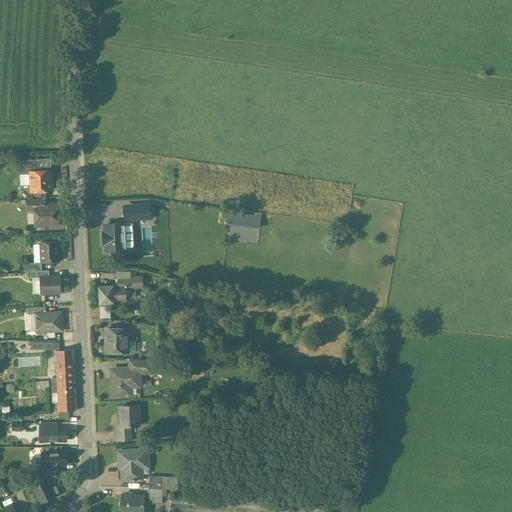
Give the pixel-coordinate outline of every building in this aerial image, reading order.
[(39,160),(24,161),(24,169),(27,169),(27,173),(30,173),(30,172),(40,172),(39,160)] [(40,172),(30,172),(30,173),(31,188),(35,191),(52,190),(51,177),(49,177),(45,173),(45,172),(40,172)] [(99,178),(93,179),(94,192),(121,191),(121,180),(109,180),(109,178),(99,178)] [(149,183),(141,184),(142,196),(150,196),(149,183)] [(44,199),(26,200),(27,211),(35,210),(35,206),(45,206),(44,199)] [(126,220),(153,219),(153,202),(125,203),(126,220)] [(45,206),(35,206),(35,210),(36,225),(49,224),(52,227),(55,227),(57,224),(56,205),(45,206)] [(244,215),(225,213),(224,222),(243,225),(244,215)] [(125,224),(105,225),(105,232),(104,232),(104,244),(106,244),(106,251),(126,250),(125,224)] [(58,241),(40,242),(41,263),(59,262),(58,241)] [(41,263),(24,263),(24,272),(37,271),(42,271),(41,263)] [(49,277),(41,277),(41,278),(42,294),(60,293),(60,276),(49,277)] [(129,277),(118,278),(118,285),(125,285),(125,286),(127,286),(127,285),(131,285),(131,278),(131,277),(129,277)] [(139,277),(131,278),(131,285),(131,288),(133,288),(143,287),(142,279),(140,279),(139,277)] [(118,285),(98,286),(99,304),(127,303),(126,297),(126,296),(134,295),(133,288),(131,288),(131,285),(127,285),(127,286),(125,286),(125,285),(118,285)] [(101,306),(101,317),(111,317),(111,306),(101,306)] [(46,313),(36,313),(36,314),(37,332),(62,331),(61,312),(46,313)] [(126,329),(106,329),(107,352),(127,352),(126,329)] [(73,350),(56,351),(57,372),(65,371),(65,362),(73,361),(73,350)] [(152,361),(131,359),(132,368),(139,368),(139,372),(145,372),(146,374),(153,373),(152,361)] [(73,361),(65,362),(65,371),(57,372),(51,372),(51,381),(57,381),(74,381),(73,361)] [(132,368),(111,369),(113,394),(131,394),(130,386),(139,385),(139,372),(139,368),(132,368)] [(49,381),(34,381),(34,389),(49,389),(49,381)] [(74,381),(57,381),(59,411),(76,411),(74,381)] [(138,406),(121,407),(122,426),(125,425),(125,433),(128,433),(127,425),(138,425),(138,406)] [(66,429),(59,429),(57,428),(43,428),(43,429),(43,440),(66,440),(66,429)] [(125,433),(117,433),(117,441),(131,440),(131,432),(125,433)] [(147,450),(119,451),(119,462),(122,462),(123,480),(132,479),(132,481),(135,481),(135,480),(141,480),(141,462),(148,461),(147,450)] [(66,453),(43,452),(43,463),(43,464),(58,464),(66,464),(66,453)] [(40,470),(38,470),(38,482),(48,478),(56,475),(56,470),(40,470)] [(163,476),(150,475),(149,488),(162,489),(163,476)] [(38,482),(33,485),(41,502),(56,495),(48,478),(38,482)] [(162,489),(149,488),(149,496),(162,497),(162,489)] [(167,511),(317,511),(318,497),(189,489),(169,488),(167,511)] [(143,511),(144,495),(122,494),(121,511),(132,511),(137,511),(143,511)]
